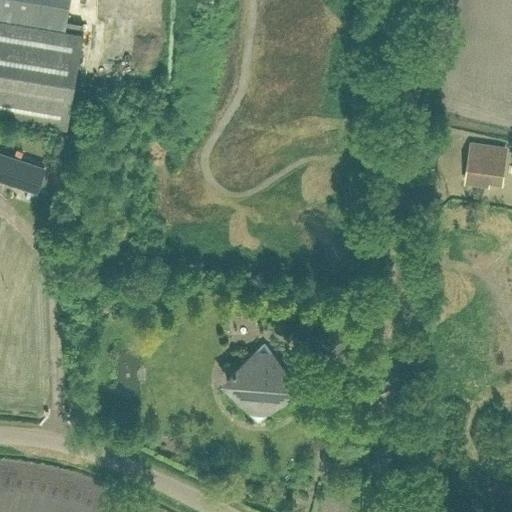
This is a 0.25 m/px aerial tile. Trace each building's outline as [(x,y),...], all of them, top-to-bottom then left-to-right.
[(0,0),(0,113),(68,125),(84,30),(66,27),(70,0),(0,0)] [(97,87),(101,47),(86,45),(82,85),(97,87)] [(464,181),(488,184),(489,181),(502,182),(507,144),(469,140),(464,181)] [(0,150),(0,178),(36,191),(37,186),(44,165),(6,153),(0,150)] [(305,330),(330,359),(358,334),(333,305),(305,330)] [(296,386),(296,378),(265,341),(231,370),(230,383),(259,417),(296,386)]
